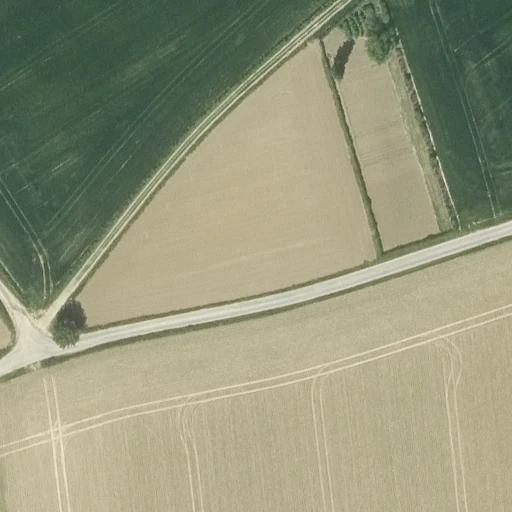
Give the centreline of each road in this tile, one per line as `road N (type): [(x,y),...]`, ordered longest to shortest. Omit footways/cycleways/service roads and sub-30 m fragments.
road 1 (unclassified): [(0,368),(54,347),(298,296),(511,228)]
road 2 (track): [(39,352),(59,299),(176,153),(345,0)]
